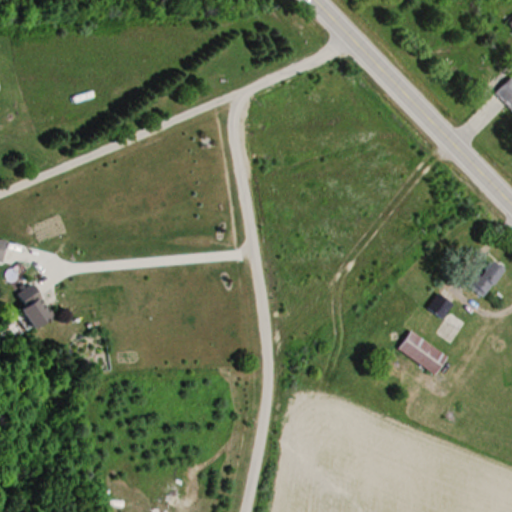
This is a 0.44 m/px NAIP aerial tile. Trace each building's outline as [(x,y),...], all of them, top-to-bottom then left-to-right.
[(511,74),(498,88),(511,102),(511,74)] [(482,296),(502,268),(488,257),(467,285),(482,296)] [(24,306),(20,309),(33,328),(52,315),(31,283),(15,293),(24,306)] [(451,303),(436,293),(426,308),(441,318),(451,303)] [(443,320),(448,324),(443,331),(453,339),(465,322),(450,311),(443,320)] [(446,356),(409,330),(396,348),(433,375),(446,356)]
